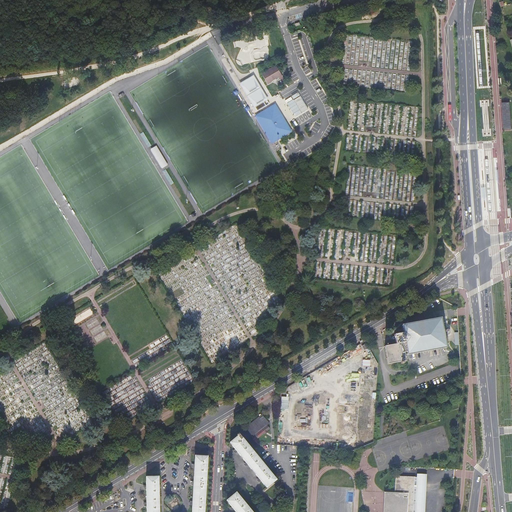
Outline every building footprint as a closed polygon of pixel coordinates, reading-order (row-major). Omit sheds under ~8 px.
[(275,65),(260,73),(267,85),(282,76),(275,65)] [(253,75),(239,83),(254,108),(268,100),(253,75)] [(308,109),(297,92),(291,96),(293,99),(287,103),(295,116),(308,109)] [(292,133),(275,104),(254,117),(272,145),(292,133)] [(510,104),(503,104),(503,128),(511,128),(510,104)] [(446,346),(445,342),(441,318),(435,319),(402,325),(404,332),(394,334),(395,343),(384,345),(388,364),(406,360),(404,351),(407,351),(407,354),(446,346)] [(239,435),(246,443),(254,436),(256,439),(264,433),(265,434),(268,432),(267,430),(269,428),(267,425),(269,423),(261,415),(236,435),(237,437),(239,435)] [(239,435),(237,437),(229,443),(234,449),(234,450),(235,454),(237,453),(245,463),(244,463),(246,467),(248,466),(258,478),(257,479),(259,483),(261,481),(266,488),(275,480),(246,443),(239,435)] [(204,511),(207,457),(195,457),(195,465),(192,465),(193,469),(195,469),(194,482),(192,482),(192,486),(194,486),(193,501),(191,501),(191,506),(193,506),(192,511),(204,511)] [(414,477),(394,476),(394,493),(383,492),(382,511),(423,511),(425,476),(416,475),(416,477),(414,477)] [(158,511),(158,477),(146,477),(146,485),(144,486),(145,490),(146,490),(147,503),(145,503),(146,507),(147,507),(146,511),(158,511)] [(250,511),(235,493),(227,501),(232,507),(231,508),(233,511),(234,511),(235,511),(250,511)]
